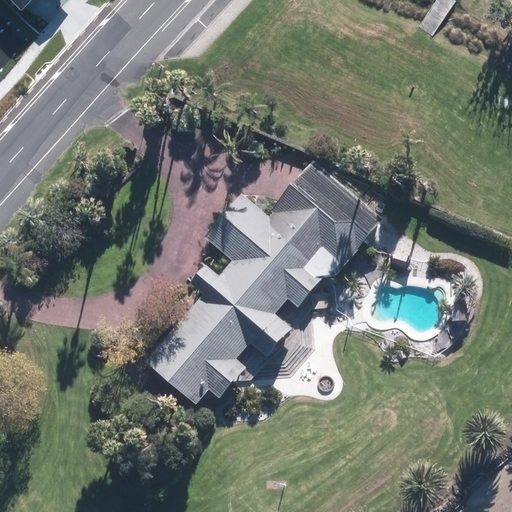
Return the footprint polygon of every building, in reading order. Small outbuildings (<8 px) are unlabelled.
[(428,15),(390,0),(386,0),(380,15),(421,32),(428,15)] [(459,13),(440,7),(429,45),(448,51),(459,13)] [(148,361),(198,405),(210,391),(221,400),(248,368),(237,359),(251,343),(269,358),(294,330),(276,315),(289,300),(299,309),(326,279),(339,276),(385,223),(316,163),(268,217),(243,195),(206,238),(234,263),(220,278),(208,267),(192,284),(205,295),(148,361)] [(396,252),(392,264),(408,269),(412,257),(396,252)] [(330,308),(329,293),(313,294),(314,309),(330,308)] [(450,305),(452,321),(466,320),(465,304),(450,305)]
